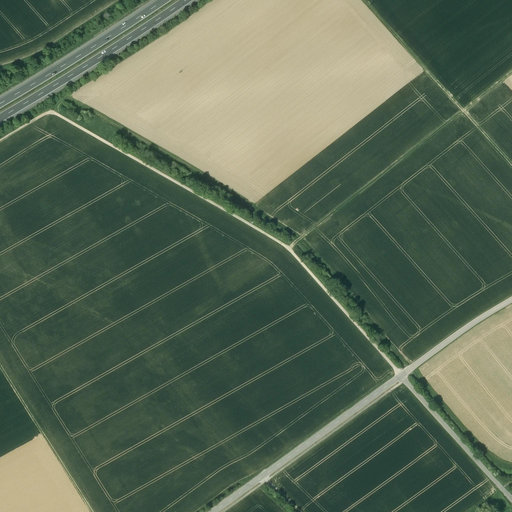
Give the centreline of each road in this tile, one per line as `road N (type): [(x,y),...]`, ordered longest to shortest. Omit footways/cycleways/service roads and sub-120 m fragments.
road 1 (track): [(400,376),(289,249),(61,115),(0,145)]
road 2 (track): [(511,72),(289,249)]
road 3 (unclassified): [(400,376),(212,511)]
road 4 (motorway): [(0,118),(186,0)]
road 5 (motorway): [(160,0),(0,101)]
road 6 (track): [(0,355),(95,511)]
road 7 (unclassified): [(400,376),(511,500)]
road 8 (track): [(462,111),(362,0)]
road 9 (track): [(0,68),(24,66),(127,0)]
road 10 (unclassified): [(511,301),(400,376)]
